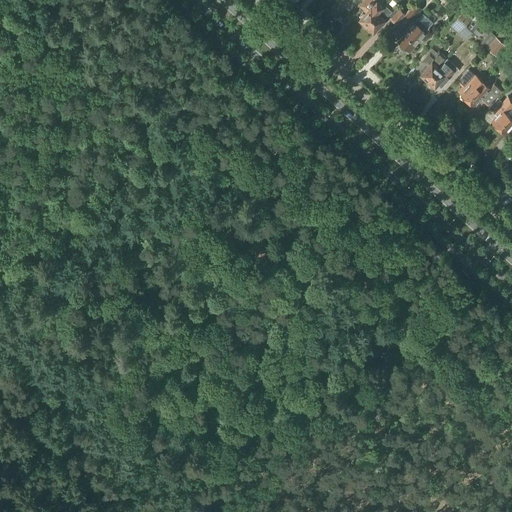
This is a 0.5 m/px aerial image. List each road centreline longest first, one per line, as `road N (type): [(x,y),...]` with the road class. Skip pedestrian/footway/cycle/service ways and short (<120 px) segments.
road 1 (unknown): [(3,0),(26,14),(125,133),(164,195),(337,319),(348,340),(349,388),(217,511)]
road 2 (track): [(511,416),(75,0)]
road 3 (primary): [(193,0),(511,286)]
road 4 (track): [(159,511),(449,248)]
road 5 (primary): [(511,261),(221,0)]
road 6 (residential): [(511,228),(255,0)]
road 7 (track): [(172,92),(0,239)]
road 8 (track): [(0,394),(124,511)]
